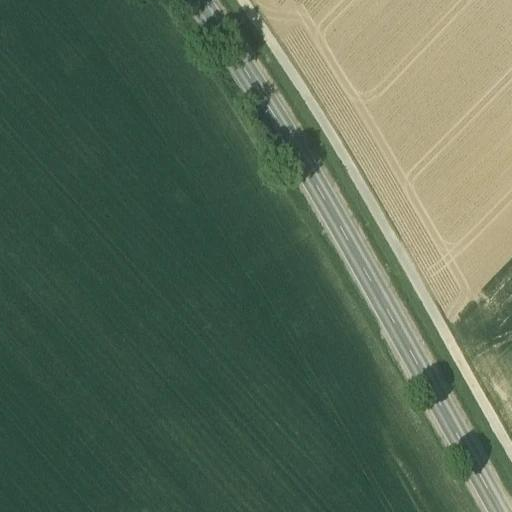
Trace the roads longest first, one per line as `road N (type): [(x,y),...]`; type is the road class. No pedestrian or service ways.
road 1 (tertiary): [(202,0),(277,116),(502,511)]
road 2 (track): [(511,453),(325,123),(244,0)]
